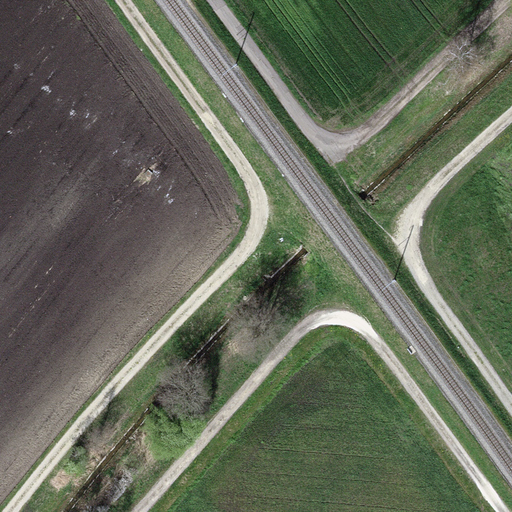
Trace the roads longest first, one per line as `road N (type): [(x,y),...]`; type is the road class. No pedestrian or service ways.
road 1 (track): [(120,0),(257,186),(266,239),(227,299),(31,511)]
road 2 (track): [(501,511),(367,325),(339,313),(316,316),(296,331),(144,511)]
road 3 (track): [(330,153),(498,0)]
road 4 (track): [(215,0),(330,153)]
road 5 (track): [(407,249),(511,402)]
road 6 (track): [(511,114),(412,208),(407,249)]
